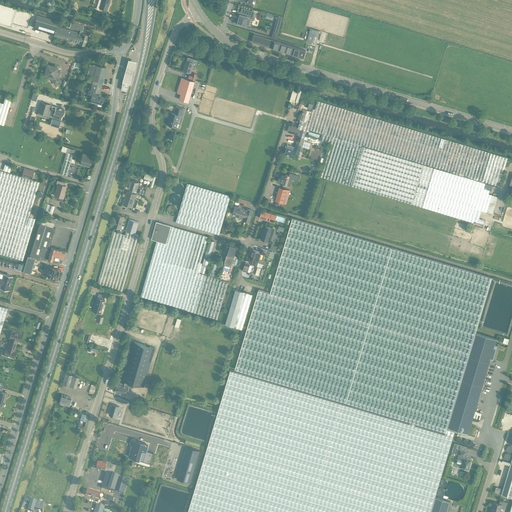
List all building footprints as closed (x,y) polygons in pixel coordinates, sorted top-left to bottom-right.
[(107,10),(109,0),(101,0),(99,7),(107,10)] [(254,12),(242,9),(241,13),(239,12),(238,16),(237,19),(236,23),(247,26),(247,23),(249,23),(250,19),(249,19),(249,17),(252,17),(254,12)] [(87,35),(81,33),(83,25),(71,22),(69,27),(78,30),(77,32),(57,26),(57,24),(56,23),(56,21),(37,15),(33,27),(48,32),(48,33),(84,44),(87,35)] [(315,44),(319,31),(311,28),(307,42),(315,44)] [(252,42),(292,54),(303,57),(305,50),(294,46),(254,34),(252,42)] [(187,60),(184,69),(191,71),(192,68),(195,69),(197,59),(194,58),(188,56),(187,60)] [(128,59),(122,82),(130,84),(131,80),(136,61),(134,61),(128,59)] [(60,81),(57,77),(59,71),(56,70),(57,67),(48,64),(47,67),(46,67),(45,71),(46,71),(45,74),(48,75),(47,76),(53,78),(56,83),(60,81)] [(93,76),(92,84),(101,86),(106,68),(89,64),(87,75),(93,76)] [(192,76),(189,75),(188,78),(191,79),(191,80),(194,81),(196,74),(193,73),(192,76)] [(181,78),(177,93),(181,94),(179,99),(188,102),(194,82),(181,78)] [(122,86),(121,89),(127,91),(129,83),(123,81),(122,86)] [(100,94),(101,86),(92,84),(90,91),(93,92),(92,95),(91,95),(90,102),(102,105),(104,98),(99,96),(99,93),(100,94)] [(279,88),(273,107),(284,110),(290,91),(279,88)] [(5,96),(3,103),(0,113),(0,124),(3,125),(11,98),(5,96)] [(312,109),(305,130),(306,131),(308,131),(308,129),(322,134),(320,141),(321,141),(329,143),(328,148),(319,176),(339,182),(350,185),(473,222),(477,209),(486,212),(491,195),(491,194),(488,193),(489,190),(483,188),(485,182),(499,186),(501,182),(508,158),(317,101),(315,109),(312,108),(312,109)] [(40,102),(38,112),(49,115),(51,109),(52,106),(40,102)] [(300,120),(297,128),(298,128),(305,130),(312,109),(308,107),(304,106),(304,105),(300,103),(298,109),(303,111),(300,120)] [(62,116),(64,109),(52,106),(51,109),(55,110),(52,117),(60,120),(61,116),(62,116)] [(181,116),(183,110),(177,108),(175,113),(171,112),(168,125),(178,128),(179,123),(177,123),(179,115),(181,116)] [(59,127),(60,121),(52,118),(50,125),(59,127)] [(287,144),(284,153),(288,155),(288,156),(291,157),(293,152),(299,154),(300,151),(302,152),(303,149),(301,148),(301,147),(303,141),(305,135),(306,131),(305,130),(298,128),(297,128),(296,128),(289,125),(287,131),(298,135),(295,146),(287,144)] [(66,153),(60,174),(67,176),(73,155),(75,150),(63,146),(61,151),(66,153)] [(31,179),(34,171),(24,168),(21,176),(31,179)] [(29,216),(35,197),(39,182),(0,170),(0,253),(23,260),(32,226),(27,225),(29,216)] [(151,180),(151,182),(150,186),(153,187),(156,176),(145,173),(144,178),(151,180)] [(287,184),(289,175),(286,174),(285,175),(282,174),(280,182),(287,184)] [(64,194),(66,187),(63,186),(64,182),(57,180),(56,184),(58,184),(54,196),(63,199),(64,194)] [(141,188),(141,185),(139,184),(139,182),(131,180),(130,184),(129,184),(128,187),(129,187),(128,188),(137,191),(138,187),(141,188)] [(219,234),(230,196),(187,183),(176,222),(219,234)] [(275,201),(283,203),(286,204),(290,190),(279,187),(275,201)] [(123,204),(131,207),(136,208),(139,199),(134,198),(136,194),(127,191),(123,204)] [(491,195),(486,212),(492,214),(497,197),(491,195)] [(239,207),(235,206),(232,205),(230,211),(233,212),(240,215),(239,215),(239,218),(243,219),(243,220),(249,222),(253,210),(247,208),(247,210),(241,208),(241,207),(239,206),(239,207)] [(274,222),(276,215),(261,210),(259,217),(274,222)] [(481,211),(477,210),(474,221),(484,224),(485,220),(479,219),(481,211)] [(123,229),(124,225),(121,225),(124,217),(117,214),(113,226),(123,229)] [(35,218),(29,216),(27,225),(32,226),(35,218)] [(429,511),(435,496),(454,431),(446,428),(475,332),(492,277),(292,218),(270,293),(258,289),(235,369),(445,432),(445,434),(230,370),(187,511),(429,511)] [(136,234),(137,231),(135,230),(138,222),(129,219),(125,230),(136,234)] [(151,238),(157,240),(165,243),(170,226),(171,226),(156,221),(151,238)] [(45,260),(55,228),(39,223),(30,256),(45,260)] [(217,319),(228,281),(197,272),(208,237),(170,226),(165,243),(157,240),(141,296),(174,306),(187,309),(187,310),(217,319)] [(265,226),(261,239),(268,241),(269,237),(272,237),(274,229),(265,226)] [(122,291),(138,235),(126,232),(125,235),(113,231),(98,284),(122,291)] [(205,273),(214,242),(209,240),(200,272),(205,273)] [(232,264),(237,246),(234,245),(234,246),(230,245),(229,246),(227,245),(226,248),(228,249),(225,262),(232,264)] [(220,279),(230,282),(240,247),(237,246),(232,264),(225,262),(220,279)] [(62,259),(64,252),(51,247),(47,259),(47,260),(50,261),(52,260),(53,256),(62,259)] [(250,257),(265,262),(266,260),(261,259),(258,259),(259,257),(260,253),(260,252),(253,249),(250,257)] [(30,274),(35,258),(28,256),(23,272),(30,274)] [(265,262),(250,257),(249,262),(256,265),(256,266),(261,268),(259,273),(257,273),(257,275),(262,277),(265,266),(263,265),(263,264),(264,264),(265,262)] [(56,277),(59,270),(49,267),(46,276),(48,276),(48,278),(51,279),(51,278),(55,279),(55,277),(56,277)] [(0,272),(0,287),(1,287),(0,289),(0,290),(6,292),(7,289),(8,290),(12,276),(0,272)] [(252,295),(244,292),(235,290),(225,324),(236,327),(242,329),(252,295)] [(100,313),(105,300),(97,298),(93,311),(100,313)] [(9,339),(7,344),(14,346),(16,341),(18,342),(20,335),(10,332),(8,339),(9,339)] [(475,332),(446,428),(454,431),(468,434),(491,359),(493,360),(498,345),(495,344),(496,338),(475,332)] [(144,387),(155,348),(133,341),(122,380),(125,381),(124,385),(118,383),(117,388),(115,388),(115,390),(116,391),(116,392),(126,395),(129,382),(144,387)] [(14,346),(7,344),(6,349),(5,349),(3,356),(13,359),(15,352),(13,351),(14,346)] [(75,388),(78,378),(65,374),(62,384),(75,388)] [(71,402),(72,398),(61,395),(59,403),(68,405),(69,401),(71,402)] [(112,405),(109,415),(116,417),(118,410),(118,407),(119,407),(112,405)] [(132,445),(129,456),(137,459),(137,458),(140,459),(141,454),(142,451),(146,452),(148,446),(145,445),(145,444),(131,439),(130,444),(132,445)] [(177,479),(190,483),(199,451),(187,448),(177,479)] [(466,459),(464,458),(466,451),(459,449),(458,455),(455,464),(461,465),(460,467),(468,469),(469,465),(470,466),(471,460),(467,458),(466,459)] [(511,497),(511,457),(501,494),(511,497)] [(103,461),(102,464),(97,462),(97,465),(96,465),(95,468),(96,468),(104,471),(105,468),(109,469),(111,464),(103,461)] [(101,488),(113,491),(118,477),(118,476),(106,473),(101,488)] [(128,481),(118,477),(113,491),(124,495),(128,481)] [(97,499),(99,493),(87,490),(85,495),(97,499)] [(113,498),(108,496),(107,500),(111,501),(110,506),(113,507),(115,499),(113,498)] [(446,511),(450,501),(435,496),(429,511),(446,511)] [(33,508),(38,509),(43,511),(45,504),(40,503),(31,500),(31,499),(24,497),(23,501),(30,503),(27,510),(32,511),(33,508)] [(490,511),(499,511),(501,508),(505,509),(507,502),(500,500),(499,503),(494,501),(492,509),(491,508),(490,511)]
